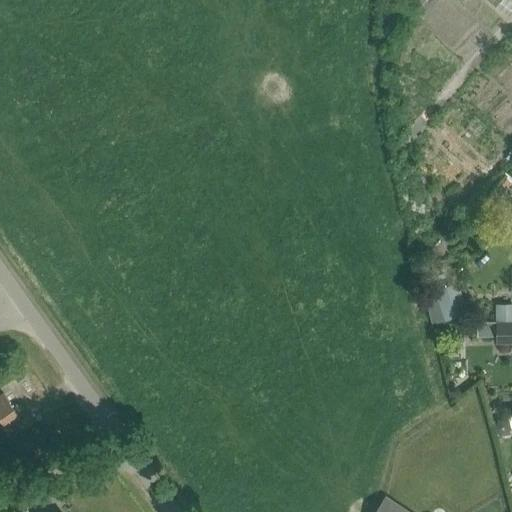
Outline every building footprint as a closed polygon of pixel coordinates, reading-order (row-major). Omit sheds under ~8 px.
[(458,280),(436,288),(447,318),(468,311),(458,280)] [(511,320),(498,320),(499,340),(511,340),(511,320)] [(449,377),(461,390),(476,377),(464,363),(449,377)] [(0,394),(0,417),(4,423),(18,413),(4,392),(0,394)] [(505,417),(498,419),(495,424),(496,431),(502,434),(508,433),(511,427),(510,421),(505,417)] [(409,511),(386,496),(375,511),(409,511)]
